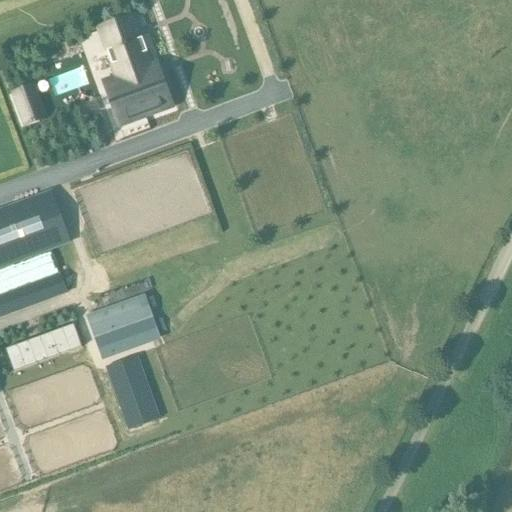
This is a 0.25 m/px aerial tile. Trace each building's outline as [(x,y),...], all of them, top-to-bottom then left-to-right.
[(121,23),(102,30),(120,80),(105,86),(119,124),(134,119),(170,106),(162,81),(156,83),(133,23),(132,19),(121,23)] [(13,94),(26,127),(47,120),(34,86),(13,94)] [(45,199),(0,215),(0,262),(60,240),(45,199)] [(0,298),(0,316),(64,292),(58,277),(0,298)] [(125,304),(104,312),(105,315),(89,321),(94,335),(145,316),(140,302),(134,299),(128,302),(125,304)] [(81,348),(73,326),(5,351),(13,373),(81,348)]
